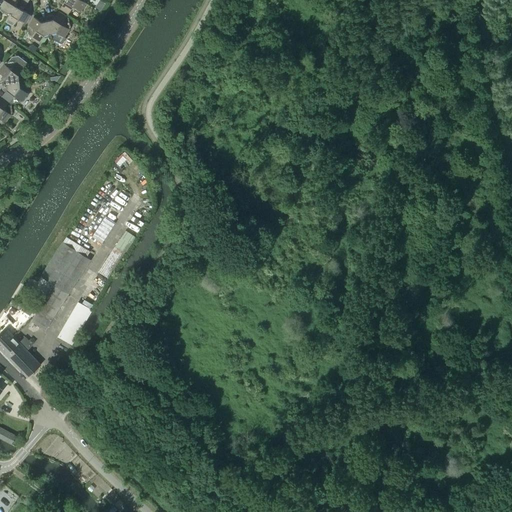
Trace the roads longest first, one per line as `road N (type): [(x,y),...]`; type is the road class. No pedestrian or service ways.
road 1 (residential): [(27,148),(76,103),(145,0)]
road 2 (unclassified): [(148,511),(53,418)]
